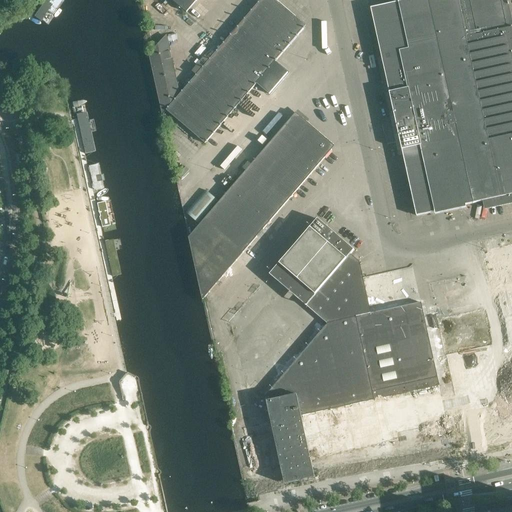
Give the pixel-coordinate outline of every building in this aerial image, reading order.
[(44,0),(34,15),(40,20),(54,0),(44,0)] [(205,144),(257,84),(276,62),(305,28),(271,0),(261,0),(180,94),(166,110),(205,144)] [(172,0),(187,13),(197,0),(172,0)] [(473,204),(428,0),(411,0),(372,9),(395,117),(401,142),(417,216),(435,212),(435,215),(467,208),(466,205),(473,204)] [(502,200),(469,46),(479,44),(479,43),(469,0),(428,0),(473,204),(483,202),(485,211),(503,206),(502,202),(502,200)] [(511,27),(507,29),(501,0),(469,0),(479,43),(479,44),(469,46),(502,200),(502,202),(503,206),(511,204),(511,27)] [(180,94),(173,64),(167,36),(165,38),(161,42),(150,56),(163,113),(166,110),(180,94)] [(269,94),(288,73),(276,62),(257,84),(269,94)] [(84,106),(74,108),(81,139),(91,137),(84,106)] [(244,253),(303,184),(332,150),(293,117),(205,219),(204,220),(201,223),(240,257),(243,253),(244,253)] [(401,142),(395,117),(382,120),(387,145),(401,142)] [(95,147),(83,149),(90,183),(102,181),(95,147)] [(102,191),(92,194),(101,231),(111,229),(102,191)] [(362,316),(354,280),(362,278),(361,272),(360,272),(358,265),(359,265),(359,263),(357,262),(352,258),(352,257),(350,255),(354,250),(318,219),(280,264),(316,295),(306,306),(327,324),(362,316)] [(230,268),(236,261),(237,261),(240,257),(201,223),(198,227),(197,228),(198,228),(191,235),(190,235),(191,236),(189,238),(202,300),(203,300),(209,293),(210,292),(209,292),(216,285),(217,284),(216,284),(223,277),(223,276),(229,269),(230,269),(230,268)] [(124,276),(115,237),(103,240),(111,279),(124,276)] [(511,243),(484,248),(491,285),(511,280),(511,243)] [(126,287),(114,290),(122,329),(135,326),(126,287)] [(421,303),(362,316),(327,324),(328,324),(266,395),(268,401),(267,402),(272,422),(244,429),(253,471),(253,472),(281,466),(285,484),(315,478),(311,460),(399,440),(397,432),(440,423),(441,430),(441,431),(449,429),(421,303)] [(469,438),(471,452),(511,444),(511,309),(495,313),(503,354),(511,354),(511,386),(503,388),(488,308),(442,316),(463,434),(469,434),(469,438)]
